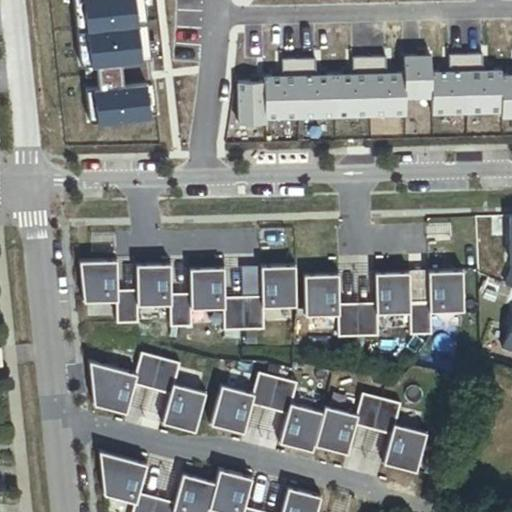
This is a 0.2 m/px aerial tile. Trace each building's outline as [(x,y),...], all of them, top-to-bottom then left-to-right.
[(71,0),(79,67),(94,65),(97,88),(84,90),(88,123),(155,115),(151,82),(150,82),(147,59),(149,59),(142,0),(71,0)] [(465,113),(463,54),(446,55),(447,72),(429,72),(429,97),(430,114),(465,113)] [(480,54),(463,54),(465,113),(499,112),(499,113),(500,113),(499,76),(499,75),(499,70),(480,71),(480,54)] [(428,55),(401,56),(401,73),(402,73),(403,98),(429,97),(429,72),(428,55)] [(401,73),(384,73),(383,56),(367,57),(368,116),(404,115),(403,98),(402,73),(401,73)] [(368,116),(367,57),(350,57),(350,74),(332,74),(333,117),(368,116)] [(280,76),(261,76),(261,81),(261,82),(262,82),(263,119),(264,119),(298,118),(296,58),(279,59),(280,76)] [(296,58),(298,118),(333,117),(332,74),(313,75),(313,58),(296,58)] [(499,76),(500,113),(499,113),(499,117),(511,116),(511,74),(499,75),(499,76)] [(261,81),(235,82),(236,124),(264,124),(264,119),(263,119),(262,82),(261,82),(261,81)] [(452,241),(451,223),(426,224),(427,241),(452,241)] [(286,246),(285,227),(258,228),(258,246),(286,246)] [(115,249),(115,231),(88,232),(88,250),(115,249)] [(116,257),(77,258),(82,300),(115,300),(115,321),(136,321),(136,304),(135,304),(134,288),(116,288),(116,257)] [(169,262),(134,262),(134,288),(135,304),(136,304),(167,303),(167,325),(190,325),(188,308),(190,307),(189,292),(170,292),(169,262)] [(295,305),(294,263),(259,264),(260,295),(241,295),(243,327),(263,327),(262,306),(295,305)] [(223,265),(188,266),(189,292),(190,307),(222,306),(222,328),(243,327),(241,295),(224,296),(223,265)] [(462,311),(461,269),(427,270),(427,300),(410,301),(410,312),(409,312),(409,334),(430,333),(429,312),(462,311)] [(410,301),(409,270),(373,271),(374,301),(356,302),(357,335),(378,335),(377,313),(409,312),(410,312),(410,301)] [(337,272),(302,272),(303,314),(336,313),(336,335),(357,335),(356,302),(338,302),(337,272)] [(511,353),(511,314),(499,349),(511,353)] [(92,403),(125,412),(133,382),(151,387),(159,355),(140,349),(134,371),(87,358),(92,403)] [(160,421),(194,430),(205,390),(173,381),(179,360),(159,355),(151,387),(168,392),(160,421)] [(268,406),(276,373),(257,368),(251,389),(219,381),(209,421),(242,430),(250,401),(268,406)] [(312,442),(322,408),(321,408),(290,400),(296,378),(276,373),(268,406),(285,410),(278,440),(311,449),(313,442),(312,442)] [(371,427),(380,394),(360,389),(355,411),(323,402),(321,408),(322,408),(312,442),(313,442),(346,451),(354,422),(371,427)] [(400,400),(380,394),(371,427),(389,432),(381,461),(416,470),(426,430),(394,421),(400,400)] [(146,461),(97,448),(101,493),(133,501),(130,511),(150,511),(155,495),(138,490),(146,461)] [(251,474),(217,465),(214,478),(207,507),(226,511),(260,511),(261,509),(243,504),(251,474)] [(205,511),(207,507),(214,478),(181,470),(173,499),(155,495),(150,511),(205,511)] [(315,511),(320,493),(286,484),(278,511),(273,511),(261,509),(260,511),(315,511)] [(349,511),(354,495),(336,490),(330,511),(349,511)]
